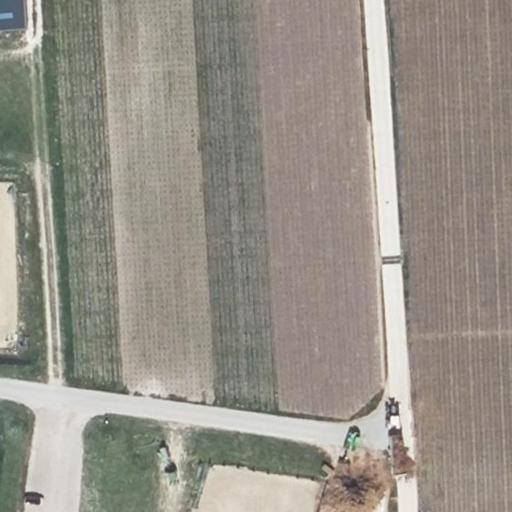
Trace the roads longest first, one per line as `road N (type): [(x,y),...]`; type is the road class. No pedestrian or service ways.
road 1 (unclassified): [(404,437),(371,0)]
road 2 (unclassified): [(0,390),(404,437)]
